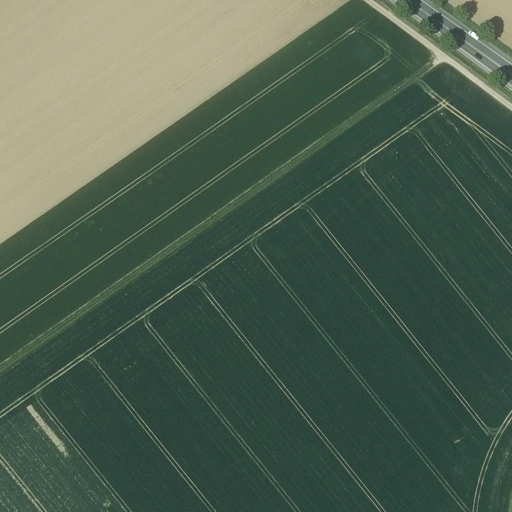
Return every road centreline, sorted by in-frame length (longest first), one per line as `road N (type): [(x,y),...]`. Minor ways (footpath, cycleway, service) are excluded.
road 1 (track): [(0,370),(442,55)]
road 2 (primary): [(511,75),(409,0)]
